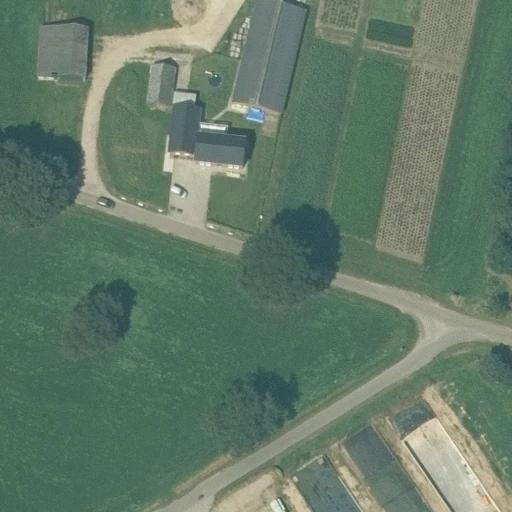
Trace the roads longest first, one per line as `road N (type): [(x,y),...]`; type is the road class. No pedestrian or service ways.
road 1 (unclassified): [(449,320),(0,170)]
road 2 (unclassified): [(178,511),(428,350),(445,337),(449,320)]
